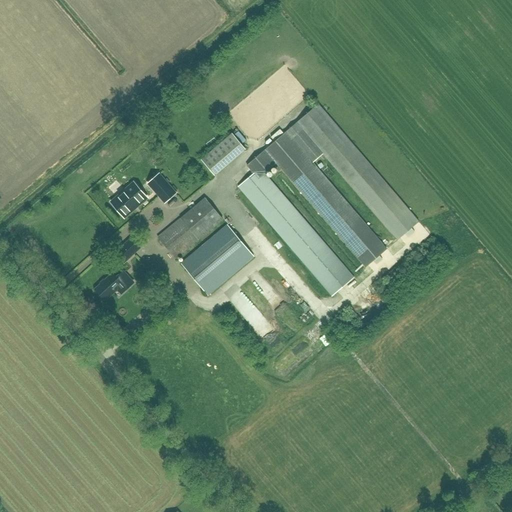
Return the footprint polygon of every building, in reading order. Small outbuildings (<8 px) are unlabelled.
[(253,173),(237,187),(332,296),(353,278),(263,173),(275,163),(365,267),(386,249),(312,162),(323,153),(397,239),(418,221),(318,104),(247,165),(253,173)] [(245,150),(232,134),(202,161),(215,176),(245,150)] [(218,186),(225,190),(244,164),(237,159),(218,186)] [(175,193),(164,180),(159,174),(148,183),(165,203),(175,193)] [(124,218),(133,209),(147,198),(133,183),(111,202),(124,218)] [(175,258),(222,219),(205,198),(157,237),(175,258)] [(207,295),(253,257),(227,225),(181,263),(207,295)] [(124,263),(141,248),(130,237),(114,252),(124,263)] [(105,300),(117,289),(121,293),(133,282),(122,272),(116,278),(112,273),(94,289),(105,300)] [(305,315),(294,320),(298,329),(304,326),(303,323),(308,321),(305,315)]
